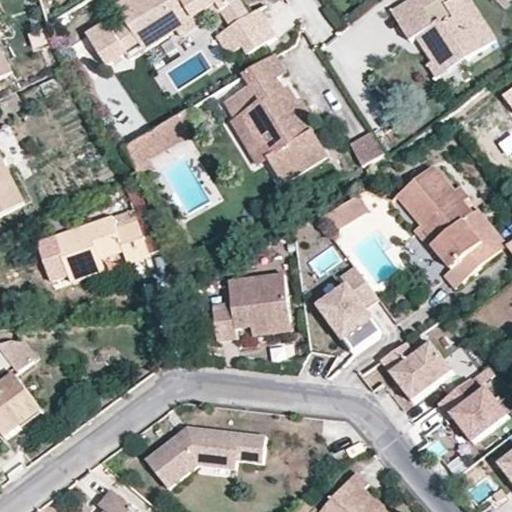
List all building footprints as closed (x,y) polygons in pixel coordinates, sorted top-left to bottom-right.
[(136,0),(121,10),(129,22),(146,48),(147,49),(179,29),(183,35),(203,22),(199,16),(219,3),(223,9),(228,17),(246,5),(242,0),(136,0)] [(417,13),(401,24),(415,43),(426,35),(434,46),(422,54),(432,68),(443,61),(453,75),(500,43),(476,8),(470,0),(460,0),(450,7),(455,16),(438,27),(425,8),(436,0),(409,0),(409,1),(417,13)] [(393,11),(401,24),(417,13),(409,1),(393,11)] [(199,16),(203,22),(223,9),(219,3),(199,16)] [(257,21),(246,5),(228,17),(238,33),(257,21)] [(264,16),(257,21),(238,33),(225,41),(237,60),(251,51),(255,57),(281,41),(264,16)] [(129,22),(114,31),(131,58),(146,48),(129,22)] [(47,29),(29,34),(32,49),(51,44),(47,29)] [(179,29),(147,49),(151,56),(183,35),(179,29)] [(131,58),(114,31),(93,45),(110,71),(131,58)] [(426,35),(415,43),(422,54),(434,46),(426,35)] [(0,73),(11,67),(0,44),(0,73)] [(443,61),(432,68),(426,73),(436,87),(453,75),(443,61)] [(281,62),(251,79),(260,94),(247,104),(254,118),(238,129),(248,146),(259,144),(281,178),(296,171),(302,178),(327,162),(312,135),(314,121),(300,119),(301,112),(287,108),(284,102),(276,90),(291,81),(281,62)] [(294,97),(284,102),(287,108),(301,112),(300,119),(314,121),(306,107),(301,108),(294,97)] [(254,118),(247,104),(228,114),(238,129),(254,118)] [(142,175),(143,178),(160,176),(154,165),(192,142),(189,117),(127,152),(142,175)] [(352,151),(364,170),(385,158),(373,138),(352,151)] [(0,223),(25,210),(0,161),(0,223)] [(404,198),(427,225),(441,241),(431,249),(452,273),(462,284),(493,257),(465,225),(476,215),(465,203),(454,191),(436,170),(404,198)] [(285,186),(302,178),(296,171),(281,178),(285,186)] [(460,186),(454,191),(465,203),(471,198),(460,186)] [(364,199),(328,218),(338,236),(374,217),(364,199)] [(476,215),(465,225),(493,257),(507,244),(479,212),(476,215)] [(113,219),(58,240),(75,284),(107,272),(103,262),(127,253),(131,264),(153,256),(141,226),(119,234),(113,219)] [(441,241),(427,225),(418,234),(431,249),(441,241)] [(379,340),(380,333),(365,313),(379,303),(356,271),(342,281),(348,290),(320,311),(345,345),(347,343),(357,357),(379,340)] [(457,288),(462,284),(452,273),(447,277),(457,288)] [(223,348),(243,345),(241,335),(293,327),(286,279),(230,288),(233,311),(218,314),(223,348)] [(241,335),(243,345),(295,337),(293,327),(241,335)] [(13,338),(6,343),(25,369),(42,357),(32,345),(13,338)] [(291,347),(271,350),(273,363),(293,360),(291,347)] [(456,372),(470,363),(460,347),(446,356),(456,372)] [(411,349),(386,366),(415,408),(456,379),(436,350),(420,362),(411,349)] [(511,416),(481,377),(443,407),(477,449),(511,421),(511,416)] [(10,446),(25,433),(19,426),(42,405),(17,378),(0,392),(0,440),(2,438),(10,446)] [(19,426),(25,433),(50,414),(42,405),(19,426)] [(196,427),(191,426),(181,434),(185,438),(196,430),(196,427)] [(270,434),(196,427),(196,430),(185,438),(181,434),(149,458),(172,488),(198,467),(203,463),(239,468),(240,459),(266,462),(270,434)] [(511,461),(502,469),(511,481),(511,461)] [(203,463),(198,467),(201,471),(238,476),(239,468),(203,463)] [(397,511),(368,486),(373,479),(365,471),(328,511),(397,511)] [(134,511),(116,496),(103,509),(106,511),(134,511)] [(321,511),(322,511),(312,502),(302,511),(321,511)]
